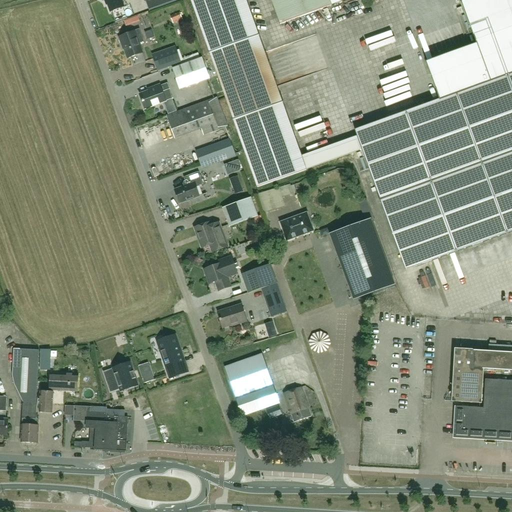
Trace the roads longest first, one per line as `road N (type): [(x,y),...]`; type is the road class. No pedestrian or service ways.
road 1 (residential): [(242,464),(83,0)]
road 2 (primary): [(511,494),(342,489)]
road 3 (primary): [(183,511),(324,511)]
road 4 (primary): [(0,487),(81,489),(126,506)]
